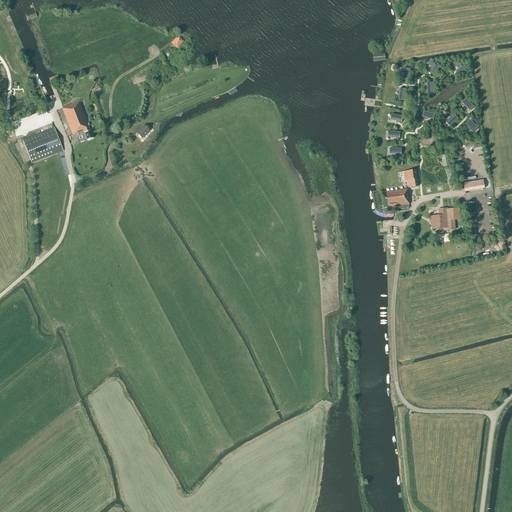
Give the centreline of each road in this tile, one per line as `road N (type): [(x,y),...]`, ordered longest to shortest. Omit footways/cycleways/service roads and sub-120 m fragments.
road 1 (track): [(73,182),(106,166),(116,82),(158,54)]
road 2 (tertiary): [(511,395),(493,420),(481,511)]
